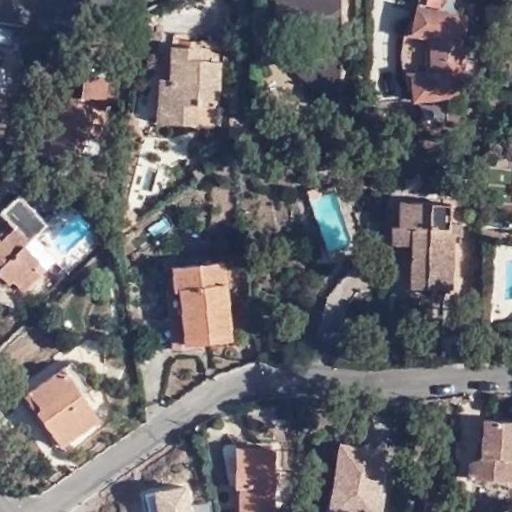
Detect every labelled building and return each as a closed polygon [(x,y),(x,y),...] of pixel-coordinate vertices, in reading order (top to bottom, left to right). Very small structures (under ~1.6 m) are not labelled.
[(270,0),(267,42),(333,102),(337,56),(307,36),(307,19),(340,4),(339,0),(270,0)] [(465,15),(417,7),(413,32),(428,36),(430,73),(410,76),(412,101),(463,95),(465,15)] [(159,109),(186,111),(187,96),(208,98),(212,51),(196,49),(196,32),(165,29),(162,66),(159,109)] [(403,76),(410,76),(430,73),(428,36),(413,32),(405,32),(402,43),(402,54),(402,64),(403,76)] [(77,64),(75,86),(101,88),(102,66),(77,64)] [(148,108),(159,109),(162,66),(152,64),(148,108)] [(101,88),(75,86),(46,83),(44,104),(51,104),(48,143),(78,146),(80,127),(97,128),(101,88)] [(187,96),(186,111),(208,113),(208,98),(187,96)] [(231,104),(229,142),(238,142),(240,104),(231,104)] [(20,282),(36,267),(28,258),(34,252),(25,240),(48,221),(19,189),(1,206),(16,221),(6,232),(1,228),(0,228),(0,268),(6,276),(11,272),(20,282)] [(335,190),(311,198),(329,250),(352,242),(335,190)] [(409,280),(449,281),(453,225),(448,224),(449,197),(400,194),(400,219),(411,219),(410,238),(409,280)] [(411,219),(400,219),(391,218),(391,237),(410,238),(411,219)] [(223,247),(168,252),(170,274),(179,274),(184,324),(229,321),(223,247)] [(179,274),(170,274),(165,275),(171,337),(186,336),(185,331),(230,326),(229,321),(184,324),(179,274)] [(66,371),(78,361),(67,347),(22,380),(36,399),(32,402),(55,434),(94,405),(87,397),(66,371)] [(79,360),(78,361),(66,371),(87,397),(100,388),(79,360)] [(466,475),(511,479),(511,471),(511,417),(482,415),(480,453),(467,457),(466,475)] [(275,430),(231,428),(231,479),(240,479),(239,505),(272,507),(275,430)] [(383,437),(337,433),(335,479),(344,479),(342,499),(366,503),(369,482),(378,482),(383,437)] [(426,485),(421,511),(434,511),(437,499),(448,501),(450,489),(426,485)]
